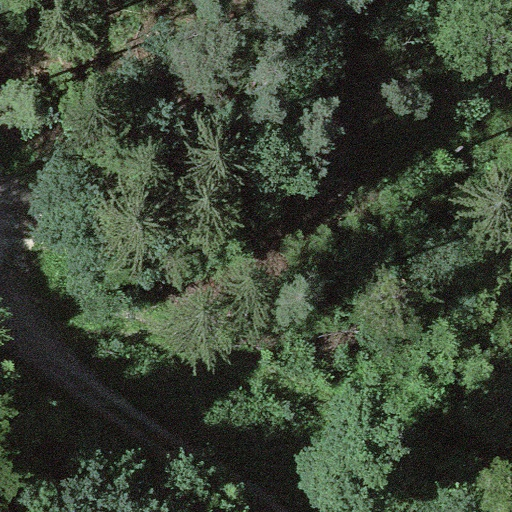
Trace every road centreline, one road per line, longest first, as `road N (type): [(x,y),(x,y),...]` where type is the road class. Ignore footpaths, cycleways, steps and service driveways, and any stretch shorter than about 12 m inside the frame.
road 1 (track): [(261,511),(0,316)]
road 2 (track): [(0,303),(219,357)]
